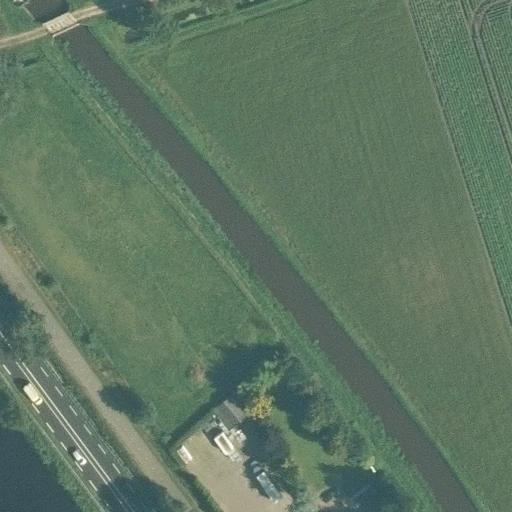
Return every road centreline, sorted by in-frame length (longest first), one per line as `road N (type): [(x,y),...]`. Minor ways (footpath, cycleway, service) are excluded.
road 1 (unclassified): [(188,511),(0,258)]
road 2 (primary): [(130,511),(0,336)]
road 3 (track): [(172,0),(0,54)]
